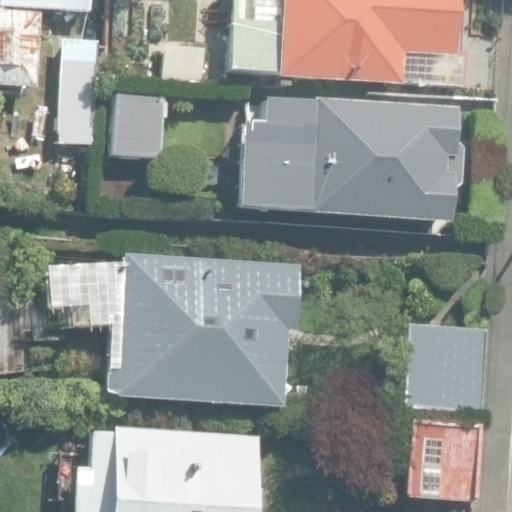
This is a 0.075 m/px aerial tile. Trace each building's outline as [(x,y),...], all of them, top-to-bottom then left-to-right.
[(0,0),(0,86),(29,89),(35,14),(12,13),(12,9),(85,14),(86,0),(0,0)] [(271,81),(460,89),(461,53),(451,53),(453,0),(275,0),(275,27),(228,26),(225,74),(272,77),(271,81)] [(184,76),(185,36),(147,35),(146,74),(184,76)] [(96,153),(100,48),(61,46),(57,151),(96,153)] [(105,157),(155,160),(159,99),(109,96),(105,157)] [(445,225),(449,225),(452,187),(459,187),(461,150),(451,149),(453,115),(453,109),(307,102),(307,106),(260,102),(259,103),(256,141),(240,141),(239,162),(236,162),(233,210),(445,225)] [(294,263),(117,257),(117,264),(41,268),(41,334),(113,328),(110,371),(97,371),(96,402),(277,409),(280,331),(291,331),(294,263)] [(395,409),(475,414),(480,331),(400,327),(395,409)] [(400,495),(469,498),(472,425),(403,422),(400,495)] [(248,511),(253,435),(107,427),(105,434),(85,433),(81,499),(67,498),(65,511),(248,511)]
